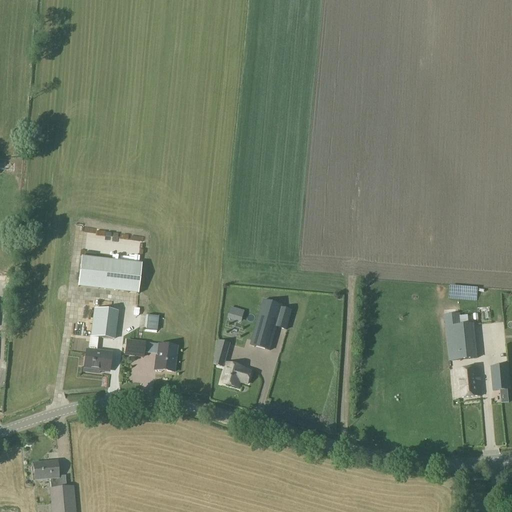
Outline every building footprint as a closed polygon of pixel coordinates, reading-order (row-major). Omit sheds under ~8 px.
[(81,257),(78,287),(132,294),(136,264),(81,257)] [(228,317),(241,321),(244,312),(230,308),(228,317)] [(112,340),(116,312),(94,309),(90,337),(112,340)] [(444,316),(448,362),(477,359),(475,342),(473,342),(471,325),(461,326),(460,314),(444,316)] [(250,345),(270,351),(278,322),(259,316),(250,345)] [(93,351),(95,340),(86,338),(84,349),(93,351)] [(240,383),(247,385),(251,372),(244,369),(226,364),(224,364),(231,342),(220,339),(214,357),(216,357),(214,364),(225,367),(220,384),(238,389),(240,383)] [(144,344),(126,342),(124,356),(142,358),(144,344)] [(176,348),(158,346),(155,371),(156,372),(158,374),(161,374),(162,372),(173,374),(176,348)] [(109,371),(111,354),(86,350),(84,368),(109,371)] [(493,392),(511,390),(508,365),(490,367),(493,392)] [(458,399),(480,397),(478,369),(456,371),(458,399)] [(49,488),(50,511),(76,511),(74,486),(66,487),(65,476),(58,477),(57,462),(33,464),(34,480),(49,479),(50,488),(49,488)]
